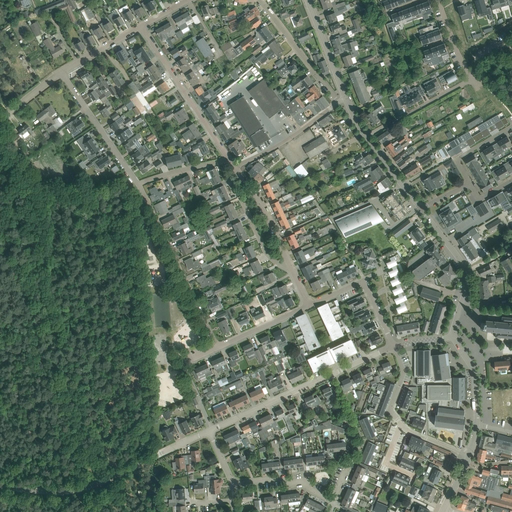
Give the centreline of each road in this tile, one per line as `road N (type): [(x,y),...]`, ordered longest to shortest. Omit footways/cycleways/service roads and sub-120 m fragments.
road 1 (unclassified): [(210,431),(83,487),(0,483)]
road 2 (unclassified): [(393,346),(210,431)]
road 3 (residential): [(217,346),(135,185)]
road 4 (residential): [(393,346),(403,370),(393,416),(469,456)]
road 5 (residential): [(228,159),(141,27)]
road 6 (residential): [(231,484),(277,478),(333,499),(355,453)]
road 7 (tertiary): [(451,337),(466,271),(422,210)]
road 8 (residential): [(135,185),(60,72)]
road 9 (residential): [(338,102),(259,0)]
road 10 (residential): [(235,169),(338,102)]
road 11 (residential): [(472,79),(365,136)]
road 12 (residential): [(287,264),(264,251),(229,175),(235,169)]
